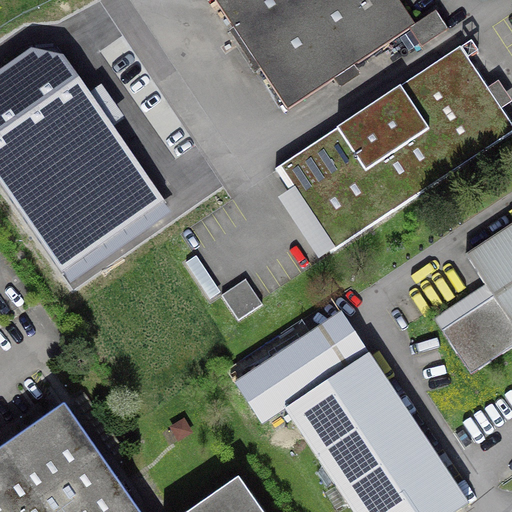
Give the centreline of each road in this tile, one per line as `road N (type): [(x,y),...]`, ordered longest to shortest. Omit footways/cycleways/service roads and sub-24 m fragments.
road 1 (unknown): [(127,0),(102,32),(105,79),(152,145),(187,160),(241,151),(289,127),(492,0)]
road 2 (unknown): [(511,211),(361,313)]
